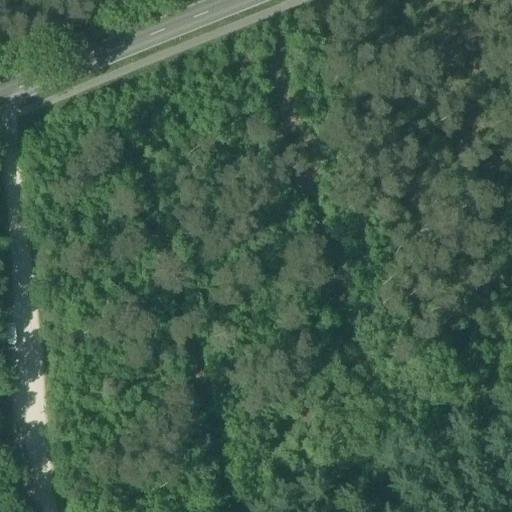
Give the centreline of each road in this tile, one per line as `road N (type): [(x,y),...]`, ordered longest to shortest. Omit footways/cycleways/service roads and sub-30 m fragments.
road 1 (track): [(58,511),(3,100)]
road 2 (track): [(250,511),(511,407)]
road 3 (secondary): [(0,101),(253,0)]
